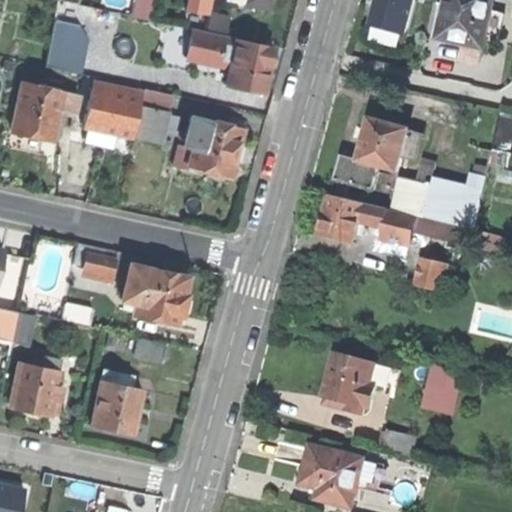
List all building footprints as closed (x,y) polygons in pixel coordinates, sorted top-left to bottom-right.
[(153,0),(137,0),(134,15),(149,18),(153,0)] [(207,13),(209,0),(188,0),(186,9),(207,13)] [(269,9),(270,0),(226,0),(226,1),(269,9)] [(415,0),(377,0),(376,2),(370,26),(406,37),(415,0)] [(493,0),(446,0),(445,11),(439,37),(483,47),(493,0)] [(230,32),(232,14),(213,12),(211,30),(230,32)] [(47,66),(81,73),(87,39),(78,26),(55,22),(47,66)] [(236,40),(236,39),(192,29),(186,59),(230,68),(236,40)] [(273,48),(236,40),(230,68),(226,86),(264,94),(269,70),(273,48)] [(43,88),(61,92),(62,85),(45,82),(43,88)] [(57,110),(61,92),(43,88),(21,84),(11,132),(32,136),(50,140),(57,110)] [(109,132),(131,137),(139,98),(91,88),(83,126),(109,132)] [(143,89),(139,107),(166,113),(170,95),(143,89)] [(61,92),(57,110),(73,113),(76,95),(61,92)] [(166,113),(139,107),(132,138),(160,144),(166,113)] [(242,130),(190,116),(184,140),(194,143),(192,149),(188,165),(229,176),(235,154),(242,130)] [(402,157),(409,132),(409,130),(371,120),(365,141),(360,161),(381,167),(398,172),(402,157)] [(409,132),(402,157),(415,160),(422,136),(409,132)] [(184,140),(182,146),(192,149),(194,143),(184,140)] [(187,170),(188,165),(192,149),(182,146),(177,145),(171,166),(187,170)] [(374,190),(381,167),(360,161),(342,156),(336,179),(374,190)] [(417,215),(424,217),(432,185),(401,177),(393,209),(417,215)] [(432,185),(424,217),(476,230),(484,196),(433,184),(432,185)] [(359,220),(363,205),(328,196),(324,214),(319,235),(353,243),(359,220)] [(388,211),(363,205),(359,220),(385,226),(388,211)] [(416,218),(388,211),(385,226),(383,232),(411,239),(413,232),(416,218)] [(417,215),(416,218),(413,232),(472,247),(476,230),(424,217),(417,215)] [(136,312),(177,321),(178,313),(183,314),(185,304),(188,293),(184,293),(187,276),(146,266),(148,256),(117,249),(115,259),(86,253),(83,266),(112,273),(111,275),(126,279),(122,297),(138,301),(136,312)] [(416,285),(442,292),(448,266),(422,259),(416,285)] [(95,308),(66,302),(62,319),(91,326),(95,308)] [(0,338),(12,341),(13,339),(19,310),(0,305),(0,338)] [(30,342),(36,314),(19,310),(13,339),(30,342)] [(134,354),(164,360),(169,342),(138,335),(134,354)] [(375,388),(369,386),(375,365),(335,355),(329,376),(324,398),(326,399),(325,406),(362,415),(364,407),(369,409),(374,390),(375,388)] [(60,360),(41,356),(39,366),(20,362),(10,407),(31,412),(48,415),(52,400),(59,401),(62,387),(54,386),(60,360)] [(400,371),(375,365),(369,386),(375,388),(374,390),(389,394),(391,387),(395,388),(400,371)] [(461,373),(433,365),(423,407),(451,414),(461,373)] [(99,381),(116,384),(119,371),(102,368),(99,381)] [(134,374),(119,371),(116,384),(131,387),(134,374)] [(131,387),(116,384),(99,381),(90,425),(132,434),(138,407),(142,390),(131,387)] [(416,437),(387,430),(382,450),(412,457),(416,437)] [(357,490),(364,460),(364,459),(310,446),(305,467),(300,485),(320,490),(318,500),(352,508),(357,490)] [(372,462),(364,460),(357,490),(365,492),(372,462)] [(20,511),(26,486),(0,480),(0,511),(20,511)]
